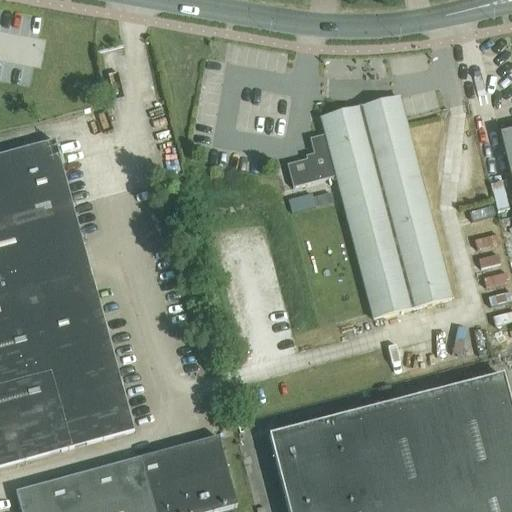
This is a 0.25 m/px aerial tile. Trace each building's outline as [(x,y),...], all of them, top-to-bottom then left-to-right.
[(313,161),(286,169),(292,192),(335,180),(373,323),(451,303),(403,122),(397,101),(357,112),(320,122),(324,138),(309,143),(313,161)] [(511,132),(498,136),(511,191),(511,132)] [(0,470),(8,468),(133,434),(54,145),(0,159),(0,470)] [(511,511),(511,417),(502,379),(268,439),(287,511),(511,511)] [(19,511),(225,511),(236,509),(217,440),(15,495),(19,511)]
